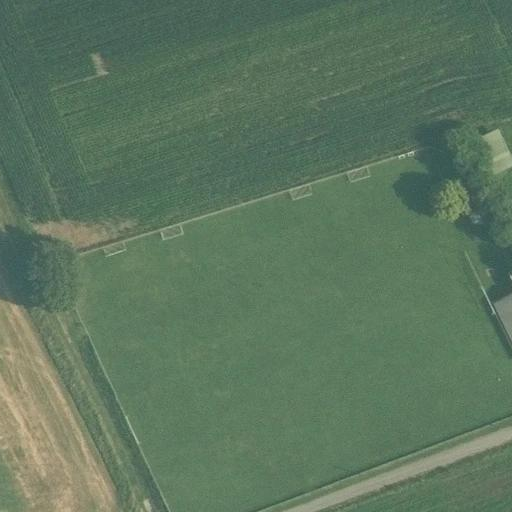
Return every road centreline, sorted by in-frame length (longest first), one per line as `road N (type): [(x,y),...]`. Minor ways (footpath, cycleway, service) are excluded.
road 1 (track): [(140,511),(0,201)]
road 2 (unclassified): [(511,428),(299,511)]
